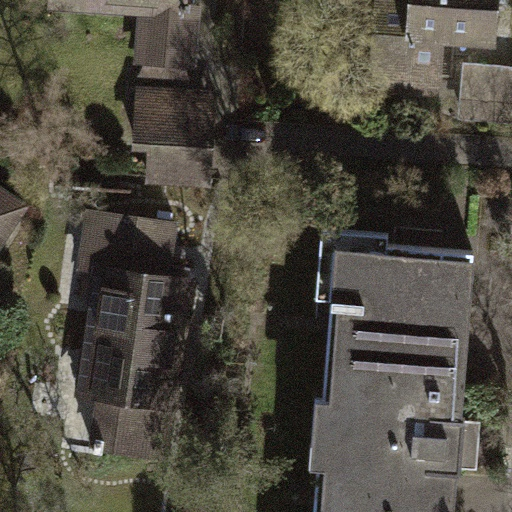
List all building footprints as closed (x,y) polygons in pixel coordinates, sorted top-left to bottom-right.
[(190,0),(47,0),(46,17),(146,25),(144,52),(186,55),(190,0)] [(505,0),(409,0),(408,46),(381,46),(380,101),(449,103),(451,48),(504,49),(505,0)] [(511,71),(466,70),(464,127),(511,127),(511,71)] [(222,98),(140,91),(135,156),(150,158),(147,191),(214,197),(222,98)] [(0,263),(32,213),(0,193),(0,263)] [(183,227),(94,217),(87,275),(97,277),(83,401),(103,404),(97,452),(166,460),(187,285),(176,284),(183,227)] [(386,235),(315,230),(310,306),(329,307),(322,398),(303,396),(298,469),(315,470),(312,511),(456,511),(459,480),(478,482),(483,418),(464,416),(475,260),(385,254),(386,235)]
